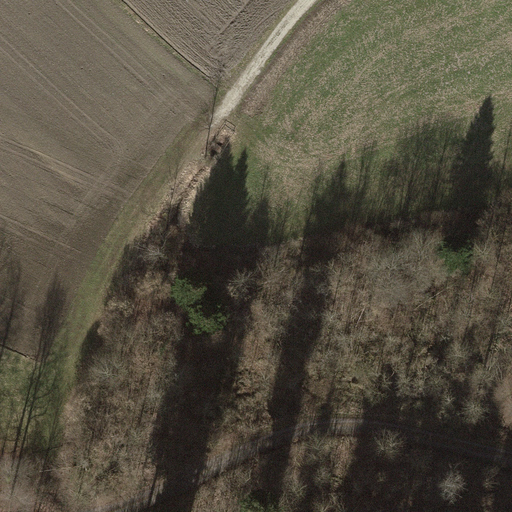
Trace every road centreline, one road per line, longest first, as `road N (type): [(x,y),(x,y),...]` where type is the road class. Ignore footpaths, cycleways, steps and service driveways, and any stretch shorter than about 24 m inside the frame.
road 1 (track): [(511,460),(351,427),(290,434),(125,511)]
road 2 (track): [(314,0),(213,124)]
